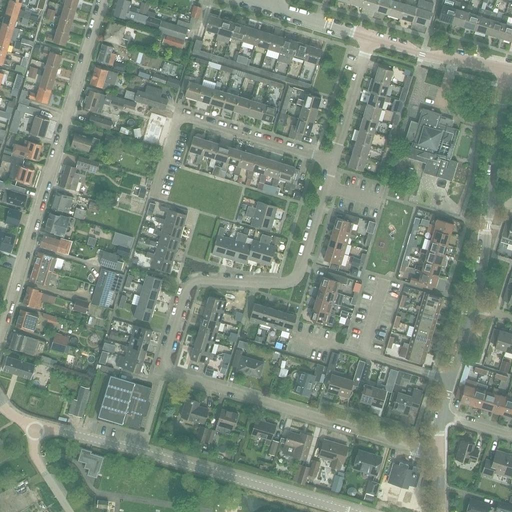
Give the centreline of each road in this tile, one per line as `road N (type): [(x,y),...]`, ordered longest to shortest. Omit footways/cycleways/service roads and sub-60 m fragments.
road 1 (residential): [(438,453),(159,371),(183,292),(198,281),(290,284),(333,160)]
road 2 (residential): [(0,335),(103,0)]
road 3 (unclassified): [(345,511),(37,426)]
road 4 (residential): [(155,193),(179,116),(333,160)]
road 5 (residential): [(504,68),(369,36)]
road 6 (residential): [(493,198),(504,68)]
road 7 (residential): [(333,160),(369,36)]
